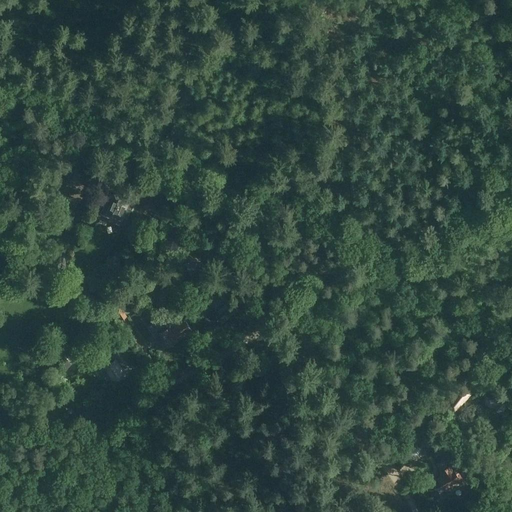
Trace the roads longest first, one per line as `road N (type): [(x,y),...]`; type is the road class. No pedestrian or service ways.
road 1 (track): [(0,81),(46,95),(122,149),(328,230),(381,261)]
road 2 (track): [(43,469),(381,261)]
road 3 (track): [(289,319),(409,511)]
road 4 (track): [(381,261),(511,348)]
road 5 (track): [(381,261),(511,186)]
